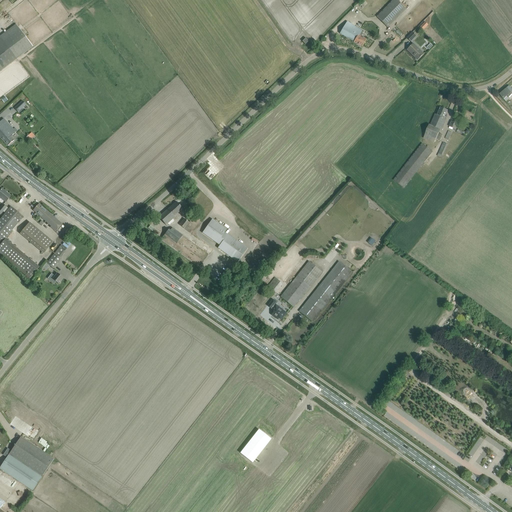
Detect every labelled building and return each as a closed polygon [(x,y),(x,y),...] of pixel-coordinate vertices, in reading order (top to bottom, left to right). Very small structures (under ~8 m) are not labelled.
[(392,0),(377,17),(388,28),(406,9),(397,0),(392,0)] [(342,29),(340,33),(354,42),(362,47),(365,43),(367,39),(361,36),(363,34),(363,33),(361,32),(362,30),(359,29),(355,26),(352,24),(347,21),(342,29)] [(425,22),(420,27),(423,30),(428,25),(425,22)] [(16,24),(0,35),(0,70),(33,46),(16,24)] [(410,41),(416,36),(412,32),(407,38),(410,41)] [(413,43),(410,46),(407,49),(418,60),(424,54),(413,43)] [(26,105),(22,101),(14,108),(18,112),(26,105)] [(442,130),(445,123),(447,119),(445,118),(448,110),(440,107),(437,115),(435,114),(433,118),(430,125),(424,138),(435,143),(436,139),(440,141),(443,135),(439,133),(440,129),(442,130)] [(4,119),(0,121),(0,137),(8,146),(15,140),(11,136),(17,131),(15,128),(13,129),(4,119)] [(449,128),(455,131),(456,129),(459,124),(452,121),(449,126),(450,127),(449,128)] [(26,137),(30,141),(35,136),(32,132),(26,137)] [(437,156),(442,158),(448,144),(443,142),(437,156)] [(393,180),(404,188),(433,152),(422,143),(393,180)] [(1,190),(0,191),(0,198),(1,198),(6,202),(11,196),(2,189),(2,190),(1,189),(1,190)] [(182,208),(180,205),(176,202),(159,217),(166,225),(167,223),(169,225),(174,221),(177,219),(174,216),(182,208)] [(57,220),(39,204),(33,211),(51,227),(50,227),(56,232),(62,225),(57,220)] [(3,241),(23,217),(11,207),(9,209),(7,208),(4,212),(5,214),(0,220),(0,246),(4,242),(3,241)] [(179,225),(190,233),(192,230),(194,232),(201,224),(199,222),(200,220),(195,215),(189,222),(184,218),(179,225)] [(228,235),(227,235),(224,233),(227,230),(212,219),(203,233),(217,243),(220,245),(218,248),(237,262),(247,249),(228,235)] [(30,222),(20,234),(44,254),(53,242),(30,222)] [(168,229),(164,236),(161,240),(199,267),(202,263),(209,254),(182,235),(183,235),(172,227),(170,230),(168,229)] [(37,270),(4,242),(0,246),(0,254),(30,279),(37,270)] [(55,253),(61,258),(65,252),(59,247),(55,253)] [(61,259),(55,254),(47,263),(53,268),(61,259)] [(309,261),(281,297),(294,307),(322,272),(309,261)] [(299,311),(302,314),(306,317),(312,322),(352,272),(339,261),(299,311)] [(56,282),(58,284),(63,278),(57,273),(55,276),(52,274),(48,279),(54,284),(56,282)] [(268,286),(276,292),(283,284),(275,278),(268,286)] [(281,320),(286,313),(276,304),(277,303),(273,300),(268,306),(274,311),(272,314),(274,316),(277,319),(279,318),(281,320)] [(253,463),(271,439),(259,429),(240,453),(253,463)] [(54,460),(21,437),(9,454),(36,472),(43,477),(54,460)] [(36,472),(9,454),(0,467),(0,469),(26,487),(36,472)]
